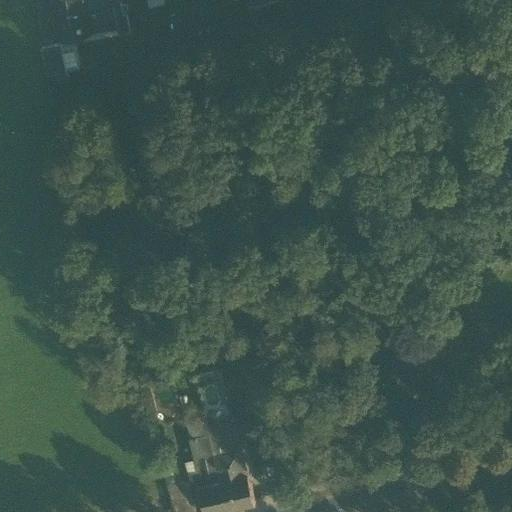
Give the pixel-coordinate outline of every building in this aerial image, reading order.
[(50,0),(54,17),(99,8),(98,2),(88,4),(87,0),(50,0)] [(280,0),(249,8),(252,19),(290,9),(288,0),(280,0)] [(121,2),(99,8),(100,14),(104,14),(106,28),(117,26),(118,33),(131,30),(127,13),(124,14),(121,2)] [(59,38),(72,35),(83,33),(94,31),(91,16),(100,14),(99,8),(54,17),(59,38)] [(91,16),(94,31),(106,28),(104,14),(100,14),(91,16)] [(85,40),(83,33),(72,35),(73,42),(85,40)] [(72,35),(59,38),(60,43),(61,43),(66,70),(78,67),(73,42),(72,35)] [(43,47),(48,75),(66,70),(61,43),(60,43),(43,47)] [(511,267),(511,251),(495,261),(502,273),(511,267)] [(511,360),(511,341),(500,347),(507,363),(511,360)] [(221,359),(192,367),(195,380),(224,372),(221,359)] [(229,401),(233,422),(235,422),(250,418),(246,397),(229,401)] [(198,487),(199,487),(199,485),(221,480),(207,427),(208,427),(205,415),(186,419),(197,459),(196,459),(201,477),(196,479),(198,487)] [(207,427),(221,480),(248,474),(240,446),(238,439),(235,422),(233,422),(216,427),(215,425),(208,427),(207,427)] [(201,477),(196,459),(185,462),(190,481),(196,479),(201,477)] [(171,482),(181,480),(177,461),(167,463),(171,482)] [(255,502),(248,474),(221,480),(227,508),(255,502)] [(173,501),(175,511),(196,511),(190,483),(184,479),(181,480),(171,482),(169,483),(173,501)] [(211,511),(227,508),(221,480),(199,485),(199,487),(205,511),(204,511),(211,511)]
